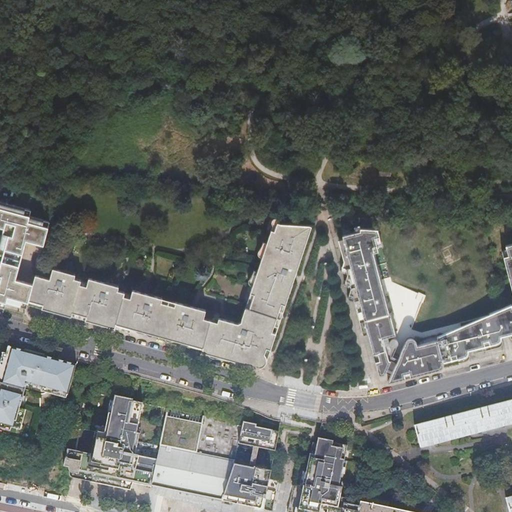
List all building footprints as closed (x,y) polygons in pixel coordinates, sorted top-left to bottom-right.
[(0,305),(1,303),(4,304),(7,304),(21,309),(23,303),(28,304),(33,287),(16,282),(26,243),(44,248),(45,245),(50,224),(30,218),(24,216),(25,210),(8,206),(0,203),(0,228),(5,230),(3,237),(0,247),(0,249),(6,251),(2,263),(0,262),(0,305)] [(59,280),(37,274),(33,287),(28,304),(28,306),(256,368),(257,368),(258,368),(259,368),(260,368),(261,368),(262,368),(263,367),(264,367),(265,366),(266,365),(267,364),(312,227),(275,224),(243,320),(62,271),(59,280)] [(349,276),(347,283),(350,284),(352,289),(352,290),(350,296),(354,297),(355,303),(363,333),(368,331),(369,335),(378,373),(379,374),(379,375),(380,376),(381,376),(382,377),(383,377),(384,377),(385,377),(386,376),(392,361),(386,338),(398,335),(377,254),(381,253),(374,227),(339,237),(345,263),(343,269),(347,270),(348,275),(349,276)] [(389,384),(440,370),(438,363),(466,356),(465,352),(498,343),(497,338),(511,333),(511,244),(502,247),(511,287),(511,305),(418,345),(417,339),(414,337),(411,337),(408,338),(389,384)] [(77,366),(44,358),(26,353),(9,349),(0,382),(0,426),(21,432),(27,413),(20,411),(27,385),(69,397),(77,366)] [(134,400),(117,396),(113,414),(110,413),(106,434),(99,432),(95,455),(69,449),(65,467),(72,468),(71,474),(71,475),(71,476),(72,476),(72,477),(73,478),(74,478),(93,481),(93,482),(132,490),(134,483),(154,487),(159,460),(137,456),(141,434),(138,434),(144,404),(134,401),(134,400)] [(511,423),(511,399),(414,425),(420,447),(511,423)] [(206,416),(170,409),(169,417),(204,424),(206,416)] [(204,424),(169,417),(162,445),(159,460),(154,487),(223,502),(235,465),(236,461),(244,425),(206,416),(204,424)] [(258,425),(245,422),(240,444),(253,447),(253,444),(277,449),(281,432),(258,428),(258,425)] [(319,444),(316,456),(312,455),(308,473),(306,480),(308,481),(307,487),(302,486),(295,485),(289,511),(291,511),(358,511),(360,506),(340,503),(343,489),(340,488),(349,447),(334,444),(335,442),(320,439),(319,444)] [(277,452),(277,449),(253,444),(253,447),(255,447),(251,468),(255,469),(255,468),(256,468),(260,448),(277,452)] [(251,468),(235,465),(223,502),(272,511),(273,511),(280,482),(271,480),(273,471),(256,468),(255,468),(255,469),(251,468)] [(411,511),(361,501),(360,506),(358,511),(411,511)]
